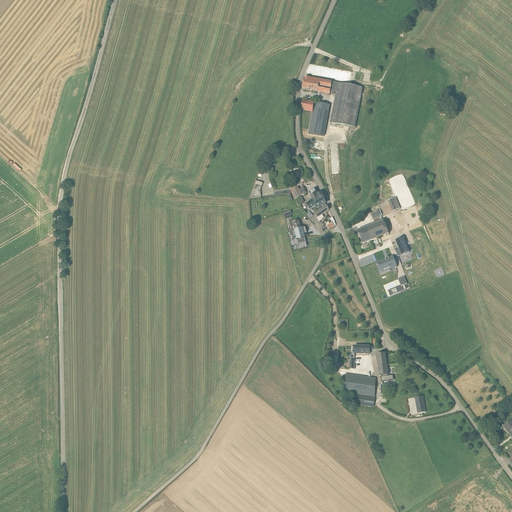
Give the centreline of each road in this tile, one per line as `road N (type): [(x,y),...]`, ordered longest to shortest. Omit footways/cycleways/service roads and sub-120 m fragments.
road 1 (unclassified): [(61,511),(59,208),(114,0)]
road 2 (unclassified): [(134,511),(202,449),(318,261),(323,238),(341,228)]
road 3 (unclassified): [(511,476),(447,388),(387,339),(341,228)]
road 4 (unclassified): [(334,0),(301,73),(297,135),(341,228)]
